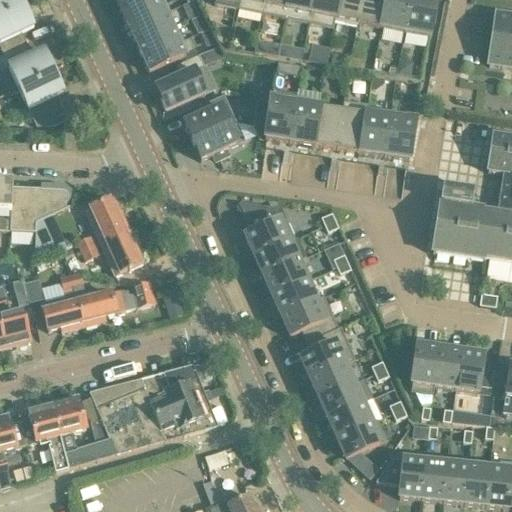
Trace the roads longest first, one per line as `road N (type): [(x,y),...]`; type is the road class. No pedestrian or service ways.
road 1 (residential): [(201,180),(209,217),(310,442),(336,482),(374,511)]
road 2 (residential): [(0,389),(221,333)]
road 3 (residential): [(418,218),(461,0)]
road 4 (residential): [(201,180),(418,218)]
road 5 (residential): [(418,218),(405,303),(411,317),(511,332)]
road 6 (residential): [(148,174),(72,0)]
road 7 (residential): [(148,174),(221,333)]
road 8 (residential): [(221,333),(289,481)]
road 9 (residential): [(0,166),(148,174)]
